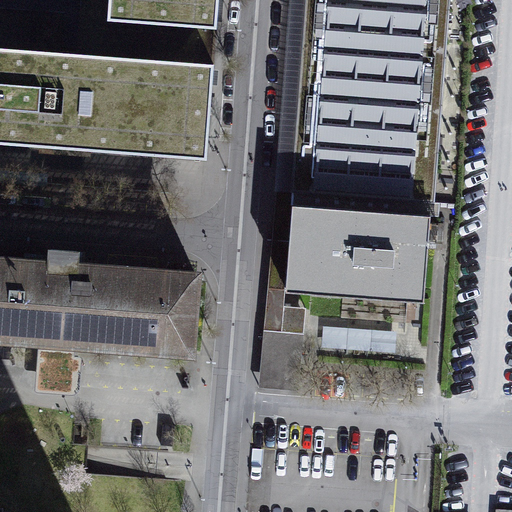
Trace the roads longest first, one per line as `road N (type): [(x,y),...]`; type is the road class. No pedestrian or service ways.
road 1 (residential): [(221,511),(241,237)]
road 2 (residential): [(241,237),(0,218)]
road 3 (residential): [(241,237),(259,0)]
